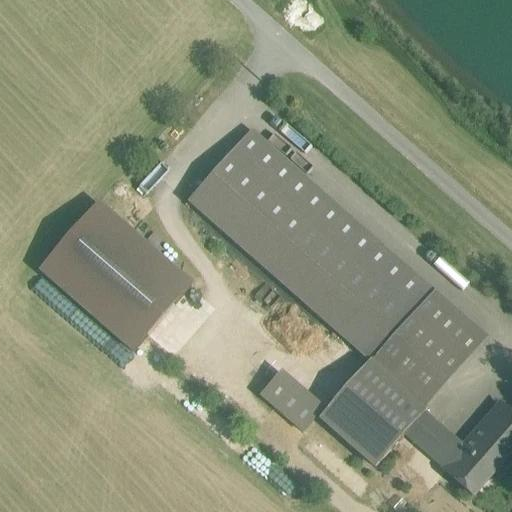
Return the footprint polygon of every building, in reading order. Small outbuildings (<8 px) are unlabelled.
[(436,294),(253,134),(189,206),(373,366),(374,364),(436,294)] [(144,358),(205,284),(106,202),(45,276),(144,358)] [(436,294),(374,364),(422,406),(483,335),(436,294)] [(422,406),(374,364),(373,366),(324,422),(377,469),(406,436),(425,414),(428,411),(422,406)] [(292,370),(266,395),(307,436),(333,410),(292,370)] [(511,416),(501,407),(465,448),(451,437),(432,459),(433,459),(432,460),(445,471),(445,472),(474,498),(511,454),(511,416)] [(425,414),(406,436),(432,459),(451,437),(425,414)]
